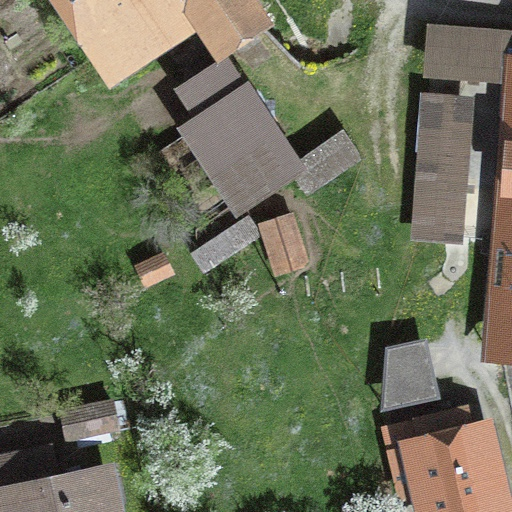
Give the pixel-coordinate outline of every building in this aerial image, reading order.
[(252,0),(75,0),(110,53),(191,0),(192,0),(223,47),(265,20),(252,0)] [(511,36),(437,31),(435,59),(511,64),(511,36)] [(296,168),(226,60),(189,84),(212,119),(190,133),(237,206),(296,168)] [(432,99),(421,233),(449,235),(460,101),(432,99)] [(307,265),(294,218),(265,226),(278,273),(307,265)] [(429,334),(384,336),(386,397),(431,395),(429,334)] [(416,422),(433,511),(495,511),(479,442),(475,443),(467,410),(416,422)] [(48,452),(18,458),(20,468),(0,472),(0,511),(110,511),(102,474),(55,484),(48,452)]
